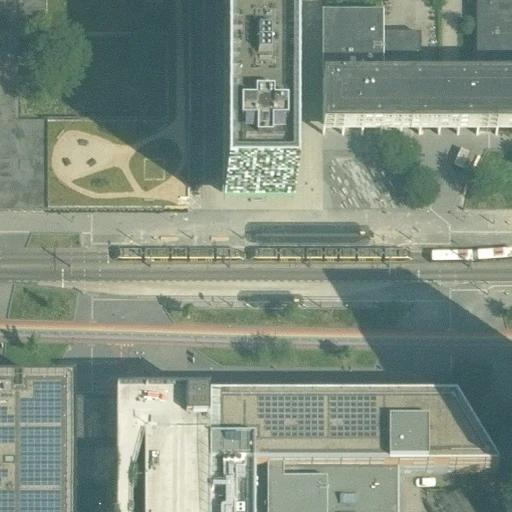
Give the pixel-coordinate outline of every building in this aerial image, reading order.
[(221,0),(222,39),(222,162),(222,213),(255,212),(293,212),(292,38),(292,0),(221,0)] [(476,72),(476,83),(487,83),(487,75),(511,74),(511,0),(475,0),(475,72),(476,72)] [(9,16),(9,35),(61,35),(61,16),(9,16)] [(448,136),(475,136),(476,106),(466,106),(466,83),(448,83),(420,84),(420,36),(382,37),(381,17),(322,17),(322,136),(448,136)] [(475,136),(511,135),(511,74),(487,75),(487,83),(476,83),(466,83),(466,106),(476,106),(475,136)] [(416,227),(418,226),(419,224),(419,221),(419,219),(418,217),(416,215),(414,214),(412,214),(409,215),(407,216),(406,218),(405,220),(405,222),(406,224),(407,226),(409,228),(411,228),(414,228),(416,227)] [(0,511),(71,511),(72,449),(115,449),(114,511),(206,511),(207,402),(206,402),(206,403),(126,403),(122,403),(114,403),(48,403),(48,386),(7,386),(7,403),(0,403),(0,511)] [(391,511),(391,490),(468,490),(505,490),(459,411),(368,411),(368,403),(207,403),(207,511),(391,511)]
